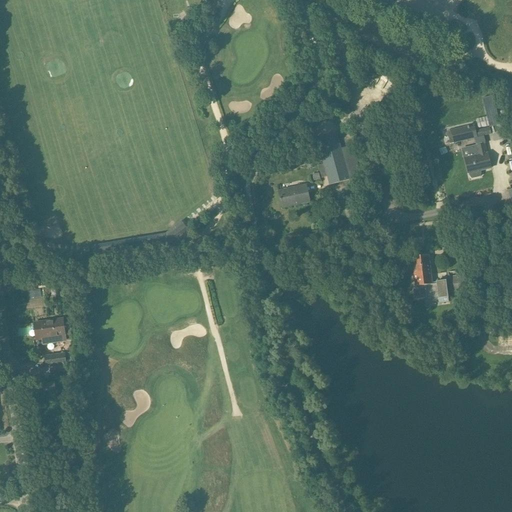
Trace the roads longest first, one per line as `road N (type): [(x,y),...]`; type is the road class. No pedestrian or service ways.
road 1 (unclassified): [(391,221),(323,0)]
road 2 (unclassified): [(24,502),(0,316)]
road 3 (unclassified): [(391,221),(258,246)]
